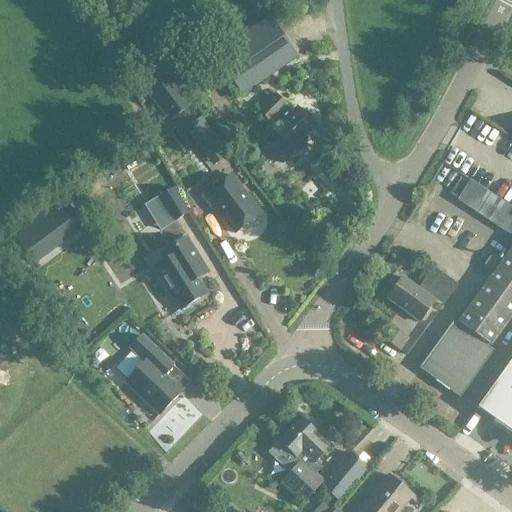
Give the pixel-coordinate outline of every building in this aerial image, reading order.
[(242,97),(298,58),(267,13),(210,52),(242,97)] [(141,86),(169,122),(189,106),(161,70),(141,86)] [(306,114),(302,113),(300,114),(297,111),(291,116),(284,109),(287,107),(275,95),(257,113),(269,125),(271,123),(275,127),(261,142),(282,163),(285,160),(289,163),(304,148),(302,145),(305,141),(305,137),(304,135),(313,126),(310,123),(311,122),(310,117),(306,114)] [(200,118),(183,130),(202,156),(219,143),(200,118)] [(234,233),(260,213),(232,175),(206,195),(234,233)] [(457,201),(511,237),(511,208),(470,181),(457,201)] [(148,205),(163,229),(188,213),(173,189),(148,205)] [(60,197),(11,233),(33,262),(82,226),(60,197)] [(208,275),(186,240),(161,255),(165,262),(153,270),(180,312),(206,296),(197,281),(208,275)] [(511,248),(458,322),(460,324),(429,367),(464,392),(489,357),(482,352),(488,344),(491,346),(511,317),(511,248)] [(387,299),(419,322),(435,301),(402,277),(387,299)] [(380,336),(400,351),(409,339),(389,323),(380,336)] [(173,368),(142,338),(130,350),(145,364),(125,385),(159,417),(182,394),(164,377),(173,368)] [(511,358),(479,403),(511,427),(511,358)] [(288,450),(290,453),(300,462),(279,485),(302,506),(324,482),(316,475),(323,468),(316,462),(330,447),(301,420),(271,451),(280,459),(288,450)] [(329,479),(335,484),(327,493),(340,503),(367,470),(349,454),(329,479)] [(336,511),(401,511),(412,500),(400,490),(401,488),(390,478),(360,511),(336,511)] [(221,511),(232,502),(220,488),(210,496),(221,511)]
